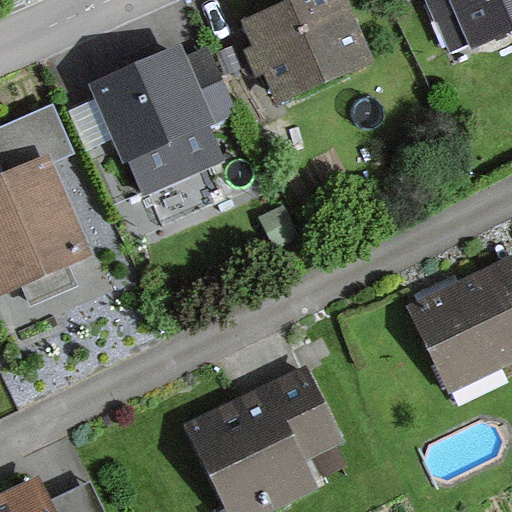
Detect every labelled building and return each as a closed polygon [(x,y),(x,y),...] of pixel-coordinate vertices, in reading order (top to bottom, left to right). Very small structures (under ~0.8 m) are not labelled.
[(332,0),(305,0),(246,26),(278,102),(361,66),(332,0)] [(511,28),(511,0),(426,0),(428,4),(436,0),(453,0),(473,45),(511,28)] [(227,113),(203,58),(175,70),(170,59),(96,91),(125,157),(227,113)] [(61,144),(47,112),(0,132),(0,146),(9,167),(61,144)] [(78,257),(39,168),(0,184),(0,290),(18,283),(28,306),(69,288),(59,265),(78,257)] [(486,372),(511,358),(511,269),(509,264),(415,310),(440,363),(474,347),(486,372)] [(333,441),(306,385),(240,416),(236,407),(185,431),(223,509),(250,496),(257,511),(259,511),(309,488),(296,460),(333,441)] [(0,511),(43,511),(33,491),(0,506),(0,511)]
